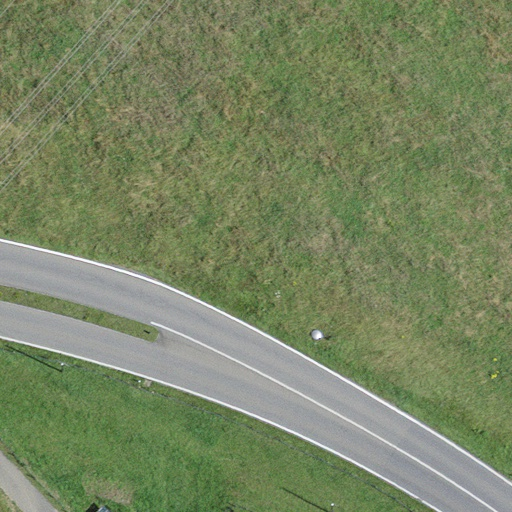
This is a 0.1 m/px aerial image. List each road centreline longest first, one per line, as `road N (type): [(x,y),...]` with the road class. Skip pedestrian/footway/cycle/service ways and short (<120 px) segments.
road 1 (secondary): [(397,449),(329,398),(181,314),(0,260)]
road 2 (secondary): [(0,318),(179,365),(397,449)]
